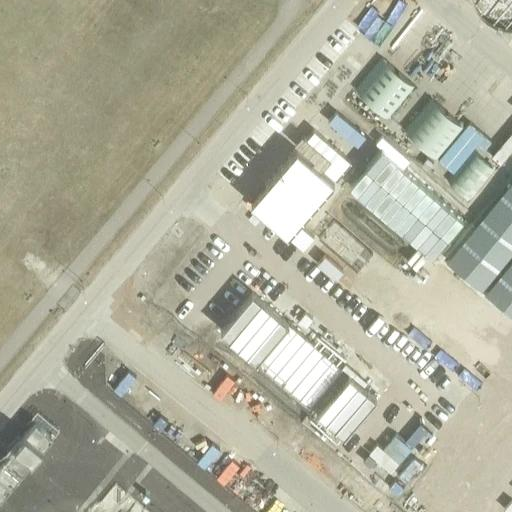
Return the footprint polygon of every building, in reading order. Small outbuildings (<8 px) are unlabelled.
[(511,0),(476,0),(475,12),(511,14),(511,0)] [(417,86),(384,58),(357,90),(390,118),(417,86)] [(466,126),(434,99),(407,131),(440,158),(466,126)] [(314,131),(299,149),(335,180),(351,161),(314,131)] [(298,151),(253,204),(289,235),(334,181),(298,151)] [(496,170),(473,151),(445,184),(469,204),(496,170)] [(511,178),(447,259),(483,288),(511,251),(511,178)] [(251,292),(220,328),(310,403),(340,367),(251,292)] [(348,374),(316,412),(343,436),(376,398),(348,374)] [(2,511),(0,510),(0,505),(61,425),(39,409),(0,460),(0,511),(2,511)] [(373,477),(388,460),(358,434),(343,452),(373,477)]
